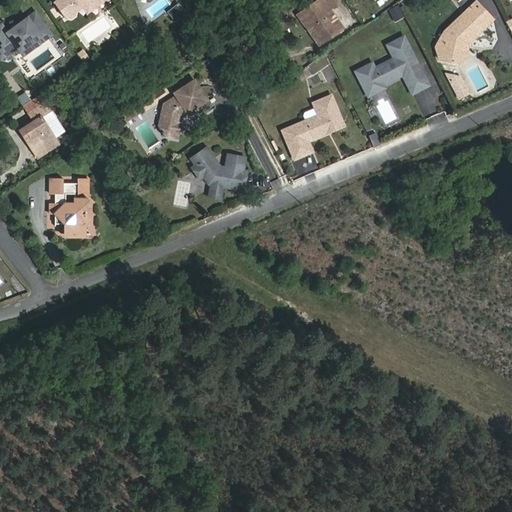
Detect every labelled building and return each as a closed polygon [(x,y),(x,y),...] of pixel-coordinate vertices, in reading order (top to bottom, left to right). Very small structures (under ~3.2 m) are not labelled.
[(56,0),(54,2),(65,18),(66,17),(70,17),(74,15),(75,10),(83,5),(91,0),(95,6),(103,0),(56,0)] [(91,0),(83,5),(88,11),(95,6),(91,0)] [(316,0),(303,9),(324,41),(343,28),(329,8),(323,0),(316,0)] [(334,0),(323,0),(329,8),(337,3),(334,0)] [(446,45),(436,47),(439,63),(459,63),(468,56),(465,49),(494,19),(476,1),(465,12),(468,15),(449,34),(446,45)] [(115,17),(121,13),(115,5),(109,10),(115,17)] [(181,5),(171,13),(177,21),(187,13),(181,5)] [(399,5),(388,10),(395,22),(405,17),(399,5)] [(318,45),(324,41),(303,9),(297,13),(318,45)] [(446,31),(436,47),(446,45),(449,34),(468,15),(465,12),(446,31)] [(0,39),(1,41),(0,42),(0,56),(2,59),(6,56),(8,54),(10,53),(17,48),(26,41),(31,47),(50,34),(45,28),(35,14),(7,34),(1,26),(0,26),(0,39)] [(23,57),(32,50),(51,36),(50,34),(31,47),(26,41),(17,48),(23,57)] [(374,65),(358,74),(366,89),(382,81),(386,87),(401,79),(399,77),(407,73),(413,84),(426,77),(405,38),(388,47),(395,60),(377,70),(374,65)] [(83,62),(89,58),(83,49),(77,53),(83,62)] [(226,56),(218,60),(224,72),(232,68),(226,56)] [(431,87),(426,77),(413,84),(407,73),(399,77),(401,79),(386,87),(382,81),(366,89),(371,99),(406,80),(415,95),(431,87)] [(461,77),(449,75),(462,99),(471,94),(461,77)] [(181,109),(183,112),(187,113),(195,107),(196,103),(203,99),(192,81),(172,94),(174,97),(162,105),(157,127),(162,135),(161,136),(164,141),(170,142),(171,141),(176,142),(178,139),(182,132),(180,122),(181,116),(180,114),(178,111),(181,109)] [(29,114),(45,104),(39,95),(23,106),(29,114)] [(307,122),(308,125),(285,135),(296,161),(306,157),(301,146),(309,143),(328,135),(326,130),(343,122),(332,97),(314,105),(316,110),(306,115),(305,117),(307,122)] [(38,157),(58,144),(40,116),(49,110),(45,104),(29,114),(33,120),(20,129),(38,157)] [(343,122),(326,130),(328,135),(345,127),(343,122)] [(307,123),(284,133),(285,135),(308,125),(307,123)] [(379,138),(372,141),(375,148),(382,145),(379,138)] [(309,143),(301,146),(306,157),(314,154),(309,143)] [(207,149),(193,159),(197,165),(195,167),(192,169),(200,181),(204,178),(210,187),(213,187),(212,192),(224,194),(225,189),(225,187),(230,187),(232,190),(245,192),(248,174),(245,173),(247,160),(229,157),(227,170),(221,169),(207,149)] [(78,204),(88,204),(88,179),(78,179),(77,184),(63,184),(63,178),(49,179),(49,194),(55,194),(54,204),(49,204),(49,214),(54,214),(54,223),(64,223),(63,237),(74,237),(86,224),(79,217),(78,215),(78,204)] [(224,194),(212,192),(211,200),(223,201),(224,194)] [(88,208),(88,204),(78,204),(78,215),(79,217),(88,208)] [(86,237),(86,224),(74,237),(86,237)]
